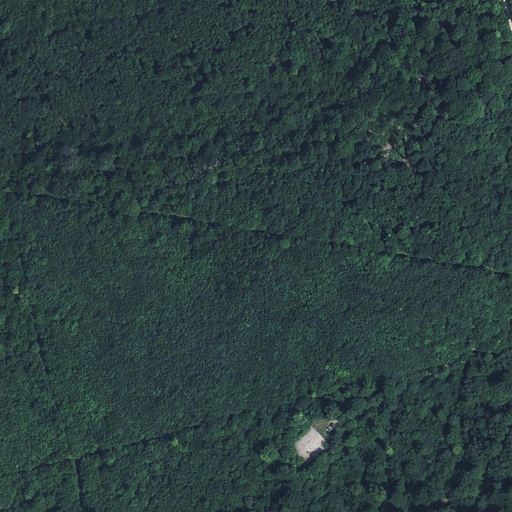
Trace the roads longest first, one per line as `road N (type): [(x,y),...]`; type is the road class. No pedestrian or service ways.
road 1 (track): [(4,189),(511,276)]
road 2 (track): [(310,398),(335,429),(511,326)]
